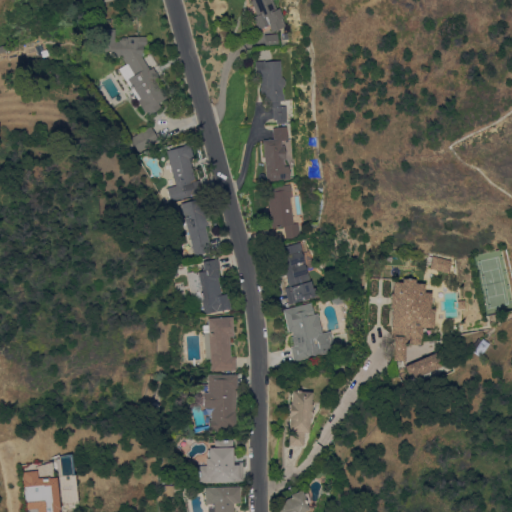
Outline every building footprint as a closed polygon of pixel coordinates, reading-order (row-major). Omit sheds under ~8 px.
[(274,0),(277,9),(280,8),(284,18),(283,18),(287,26),(273,33),(270,25),(258,31),(252,18),(257,16),(250,1),(252,0),(274,0)] [(126,64),(121,56),(110,56),(110,51),(108,51),(107,52),(104,52),(103,50),(95,50),(95,29),(114,29),(114,42),(119,42),(119,40),(120,40),(121,37),(126,37),(146,37),(146,46),(143,46),(143,57),(141,57),(149,69),(152,67),(158,77),(155,79),(167,98),(158,104),(161,108),(149,115),(147,112),(145,113),(138,101),(118,69),(126,64)] [(278,34),(280,46),(266,48),(264,35),(278,34)] [(284,78),(286,80),(286,83),(286,85),(285,87),(283,88),(284,94),(285,94),(285,101),(281,101),(281,106),(288,106),(288,123),(273,123),(273,107),(272,107),(272,102),(265,102),(265,97),(261,94),(261,93),(260,92),(260,90),(261,86),(261,85),(262,84),(263,83),(263,75),(256,76),(254,62),(265,61),(265,62),(282,61),(283,77),(284,78)] [(267,182),(263,140),(274,139),(273,128),(288,126),(289,140),(282,140),(283,146),(285,146),(287,160),(284,160),(285,166),(290,166),(292,179),(267,182)] [(157,143),(139,153),(131,138),(151,127),(158,139),(157,143)] [(166,151),(190,144),(194,159),(190,160),(196,181),(199,180),(203,193),(171,202),(167,188),(176,186),(166,151)] [(293,198),(291,198),(295,224),(300,223),(302,237),(286,239),(285,227),(272,228),(271,223),(270,223),(270,217),(270,215),(267,188),(292,184),(293,198)] [(201,198),(206,217),(205,217),(208,226),(205,227),(209,240),(210,240),(213,251),(195,256),(181,204),(201,198)] [(293,303),(289,304),(274,250),(301,242),(312,281),(314,288),(317,287),(319,296),(293,303)] [(453,261),(450,274),(430,268),(434,256),(453,261)] [(193,271),(193,273),(203,271),(202,269),(204,268),(202,262),(218,258),(220,268),(218,269),(220,279),(218,279),(221,295),(227,294),(228,299),(229,299),(231,310),(227,311),(227,310),(205,314),(202,300),(193,302),(187,273),(193,271)] [(392,361),(394,338),(392,338),(393,328),(390,328),(392,308),(390,308),(391,294),(392,294),(393,282),(402,283),(403,279),(416,279),(415,283),(425,284),(424,292),(432,293),(430,309),(435,309),(434,328),(423,327),(421,345),(411,344),(411,345),(406,344),(405,362),(394,361),(392,361)] [(458,309),(458,301),(466,301),(466,309),(458,309)] [(320,317),(324,333),(332,331),(337,352),(295,362),(291,347),(294,346),(292,337),(293,336),(292,332),(288,333),(283,310),(312,303),(315,314),(319,313),(320,317)] [(212,371),(212,359),(207,360),(205,333),(204,333),(203,325),(209,325),(208,318),(233,317),(235,337),(230,337),(231,356),(236,356),(237,370),(212,371)] [(478,339),(481,342),(483,339),(490,344),(487,348),(488,349),(482,358),(473,352),(475,349),(472,347),(478,339)] [(438,353),(444,367),(416,379),(414,373),(410,374),(406,366),(438,353)] [(237,375),(237,390),(237,427),(233,427),(233,432),(210,432),(210,420),(212,420),(212,408),(205,408),(204,393),(208,393),(208,375),(237,375)] [(290,431),(289,431),(290,418),(289,418),(289,404),(291,404),(292,391),(312,393),(312,404),(313,405),(312,419),(310,419),(310,433),(305,433),(304,447),(289,446),(290,431)] [(198,483),(198,466),(207,466),(206,458),(208,458),(208,451),(209,451),(209,448),(215,448),(215,440),(233,440),(234,463),(243,463),(244,482),(198,483)] [(36,470),(37,478),(48,477),(48,478),(54,477),(55,480),(56,479),(58,496),(57,497),(58,509),(57,509),(57,511),(36,511),(36,508),(25,510),(22,480),(24,480),(23,472),(36,470)] [(240,487),(241,504),(234,504),(234,511),(209,511),(209,508),(214,508),(213,504),(206,505),(206,488),(240,487)] [(279,511),(286,499),(291,498),(291,495),(302,490),(304,494),(308,492),(313,502),(308,504),(310,510),(305,511),(279,511)]
